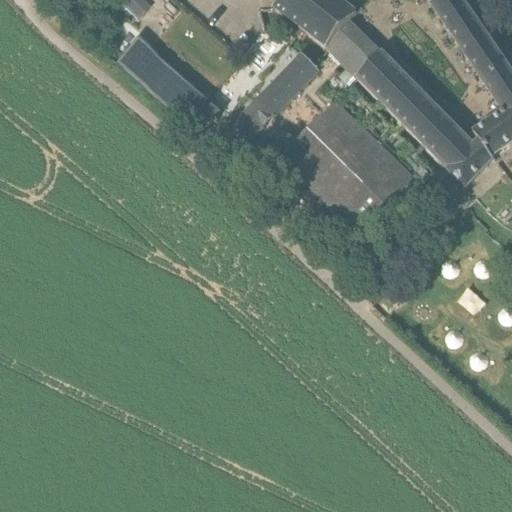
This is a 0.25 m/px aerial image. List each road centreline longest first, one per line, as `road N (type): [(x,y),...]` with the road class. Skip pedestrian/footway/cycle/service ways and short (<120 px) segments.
road 1 (unknown): [(238,17),(269,49),(234,88),(134,0)]
road 2 (track): [(225,186),(316,92)]
